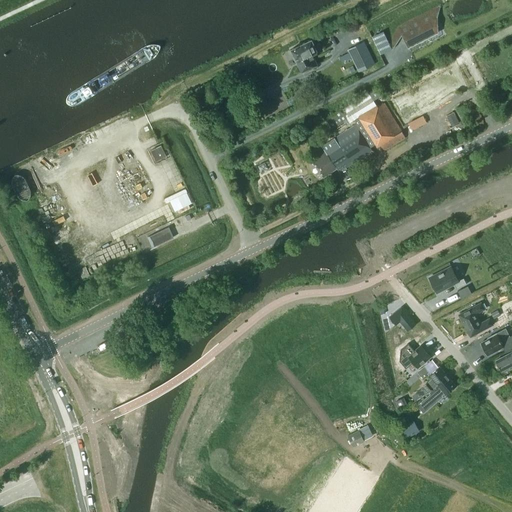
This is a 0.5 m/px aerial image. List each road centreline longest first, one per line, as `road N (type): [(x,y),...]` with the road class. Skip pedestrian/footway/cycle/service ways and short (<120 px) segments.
road 1 (tertiary): [(251,249),(511,123)]
road 2 (tertiary): [(36,354),(251,249)]
road 3 (residential): [(511,423),(372,256)]
road 4 (unclassified): [(251,249),(189,117),(170,109),(148,118)]
road 5 (secondary): [(88,511),(70,430),(36,354)]
road 6 (track): [(511,190),(490,190),(381,242),(372,256)]
